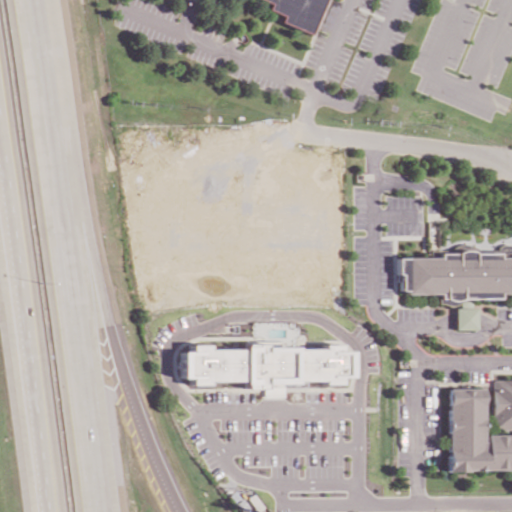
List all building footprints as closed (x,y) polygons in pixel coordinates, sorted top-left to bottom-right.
[(256,0),(319,0),(305,34),(276,22),(279,16),(263,9),(265,4),(256,0)] [(393,256),(435,256),(435,251),(452,251),(457,249),(461,248),(466,249),(471,251),(497,251),(497,256),(511,256),(511,291),(497,291),(497,297),(468,297),(468,299),(470,299),(470,304),(464,304),(458,304),(458,302),(455,303),(451,304),(447,304),(442,302),(438,302),(438,297),(436,297),(436,292),(402,292),(402,289),(397,289),(397,273),(393,273),(393,256)] [(453,306),(475,306),(475,328),(453,328),(453,306)] [(188,377),(196,377),(196,382),(216,383),(216,379),(252,380),(252,386),(264,386),(265,393),(285,393),(285,384),(305,385),(305,380),(330,380),(330,383),(350,383),(350,376),(361,377),(361,350),(350,350),(350,343),(330,343),(330,347),(306,346),(306,343),(286,343),(286,340),(252,340),(253,347),(218,346),(218,342),(197,342),(196,349),(189,349),(188,377)] [(445,386),(446,470),(511,469),(511,378),(491,378),(492,426),(511,426),(511,433),(483,433),(483,440),(481,440),(480,387),(445,386)]
